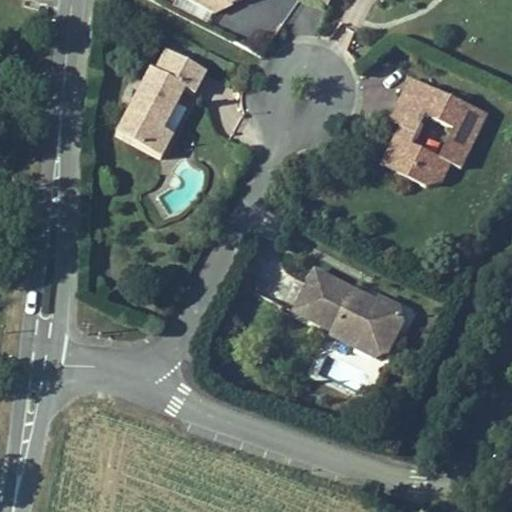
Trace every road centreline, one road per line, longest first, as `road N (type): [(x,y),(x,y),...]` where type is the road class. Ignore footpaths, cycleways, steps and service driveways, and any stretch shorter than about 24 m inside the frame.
road 1 (residential): [(511,470),(418,480),(360,466),(176,397),(137,368)]
road 2 (residential): [(309,91),(186,329),(137,368)]
road 3 (tertiary): [(56,362),(73,179),(68,70)]
road 4 (tertiary): [(68,70),(26,356)]
road 5 (track): [(418,480),(429,419),(511,228)]
road 6 (tertiary): [(26,356),(7,511)]
road 7 (tertiary): [(21,511),(56,362)]
